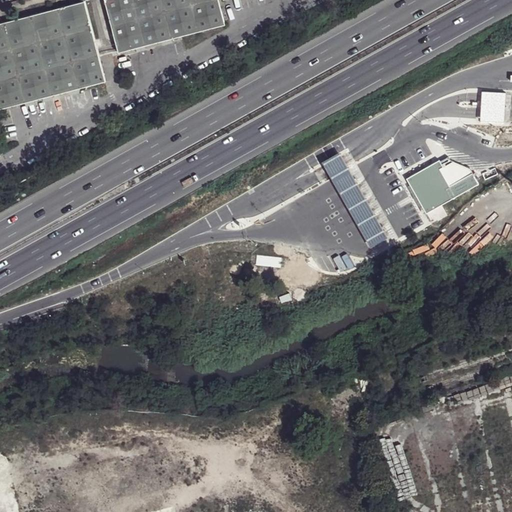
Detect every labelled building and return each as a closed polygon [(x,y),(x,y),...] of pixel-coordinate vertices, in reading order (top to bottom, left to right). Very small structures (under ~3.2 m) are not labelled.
[(104,0),(118,53),(225,25),(218,0),(104,0)] [(0,108),(104,82),(84,1),(0,23),(0,108)] [(384,182),(379,175),(445,137),(432,116),(345,165),(350,173),(366,202),(388,190),(384,182)] [(463,174),(480,164),(471,148),(454,158),(463,174)] [(463,174),(454,158),(452,155),(440,161),(451,181),(463,174)] [(451,181),(440,161),(401,184),(412,203),(451,181)]
